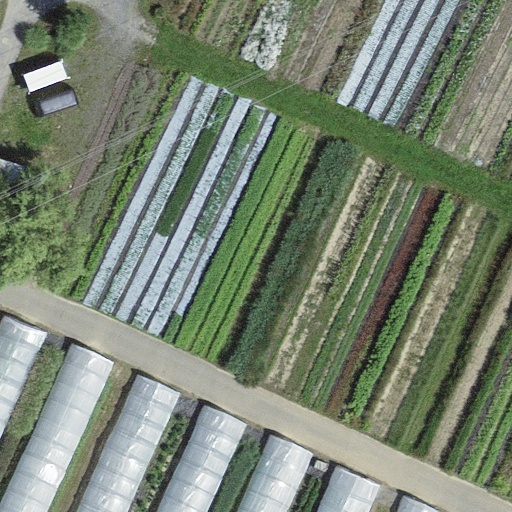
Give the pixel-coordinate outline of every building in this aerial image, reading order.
[(0,301),(0,428),(42,318),(0,301)] [(66,334),(0,498),(0,511),(47,511),(112,352),(66,334)] [(264,424),(229,511),(281,511),(309,442),(264,424)] [(305,511),(359,511),(374,474),(327,456),(305,511)] [(447,511),(449,508),(404,489),(394,511),(447,511)]
